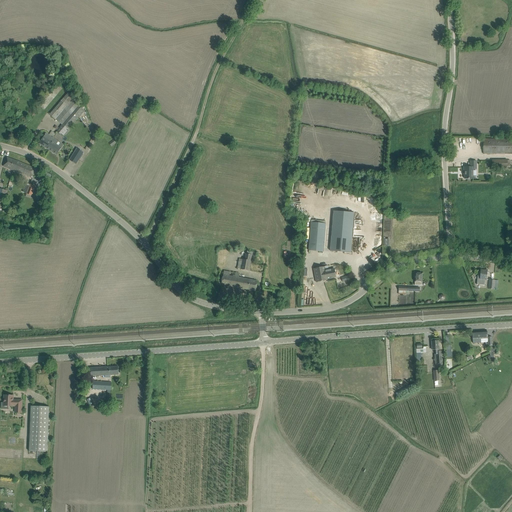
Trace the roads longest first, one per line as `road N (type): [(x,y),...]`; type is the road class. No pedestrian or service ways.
road 1 (track): [(143,242),(251,0)]
road 2 (secondary): [(263,342),(0,362)]
road 3 (unclassified): [(450,256),(443,156),(449,0)]
road 4 (secondary): [(511,324),(263,342)]
road 5 (tertiary): [(450,256),(397,265),(337,306),(261,311)]
road 6 (unclassified): [(0,145),(48,163),(143,242)]
road 7 (track): [(250,511),(263,342)]
road 8 (unclassified): [(261,311),(194,299),(143,242)]
